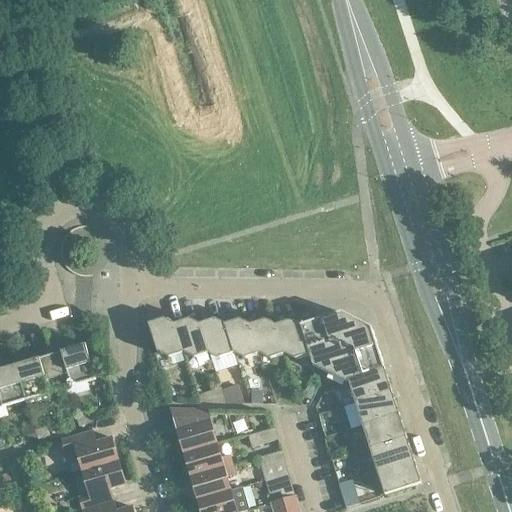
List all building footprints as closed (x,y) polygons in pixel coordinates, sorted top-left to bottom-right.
[(301,327),(310,356),(313,367),(329,375),(357,322),(342,314),(302,327),(302,326),(301,327)] [(149,326),(158,354),(159,354),(169,359),(184,354),(175,326),(165,320),(149,326)] [(194,360),(209,355),(200,326),(190,321),(175,326),(184,354),(194,360)] [(219,360),(234,355),(225,326),(215,321),(200,326),(209,355),(219,360)] [(245,360),(260,355),(250,326),(240,321),(225,326),(234,355),(245,360)] [(276,327),(266,322),(250,326),(260,355),(270,360),(285,356),(276,327)] [(295,361),(310,356),(301,327),(291,322),(276,327),(285,356),(295,361)] [(372,329),(357,322),(329,375),(345,383),(348,382),(385,370),(385,369),(384,370),(372,329)] [(49,352),(60,391),(96,381),(86,346),(63,353),(61,348),(49,352)] [(65,403),(60,391),(49,352),(37,356),(38,360),(16,367),(26,401),(30,414),(65,403)] [(0,409),(26,401),(16,367),(0,371),(0,409)] [(355,405),(388,394),(392,393),(385,371),(385,370),(348,382),(348,383),(355,405)] [(355,405),(363,427),(399,416),(392,393),(388,394),(355,405)] [(171,411),(184,456),(217,446),(207,412),(171,411)] [(79,428),(90,425),(95,423),(92,414),(76,419),(79,428)] [(363,427),(370,450),(407,438),(399,416),(363,427)] [(19,428),(24,444),(37,440),(35,431),(33,424),(19,428)] [(47,428),(35,431),(37,440),(50,437),(47,428)] [(251,449),(278,441),(275,429),(248,437),(251,449)] [(93,433),(62,442),(65,454),(76,451),(82,474),(119,463),(112,439),(96,444),(93,433)] [(370,450),(377,473),(414,461),(407,438),(370,450)] [(184,456),(191,479),(233,466),(230,457),(221,459),(217,446),(184,456)] [(284,461),(282,452),(258,459),(260,468),(284,461)] [(385,497),(418,486),(420,485),(422,485),(414,461),(377,473),(385,497)] [(126,486),(119,463),(82,474),(89,496),(79,499),(82,511),(113,502),(110,491),(126,486)] [(10,469),(14,481),(23,478),(19,466),(10,469)] [(233,466),(191,479),(198,502),(231,492),(227,479),(236,476),(233,466)] [(23,478),(14,481),(17,493),(26,491),(23,478)] [(254,501),(268,495),(263,483),(249,489),(254,501)] [(200,511),(248,511),(250,511),(243,488),(231,492),(198,502),(200,511)] [(293,490),(280,493),(283,501),(295,497),(293,490)] [(299,511),(295,497),(283,501),(272,504),(273,511),(299,511)] [(116,511),(113,502),(82,511),(133,511),(133,508),(120,511),(116,511)]
